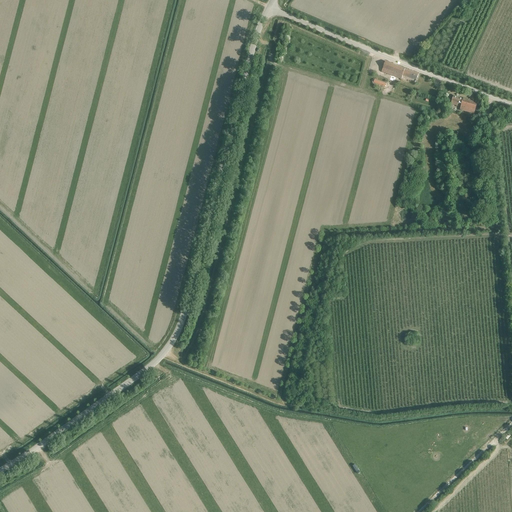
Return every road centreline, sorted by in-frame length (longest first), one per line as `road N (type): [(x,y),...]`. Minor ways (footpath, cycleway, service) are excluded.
road 1 (tertiary): [(0,469),(166,349),(185,308),(268,7)]
road 2 (unclassified): [(511,104),(268,7)]
road 3 (track): [(496,228),(490,96)]
road 4 (track): [(419,511),(511,423)]
